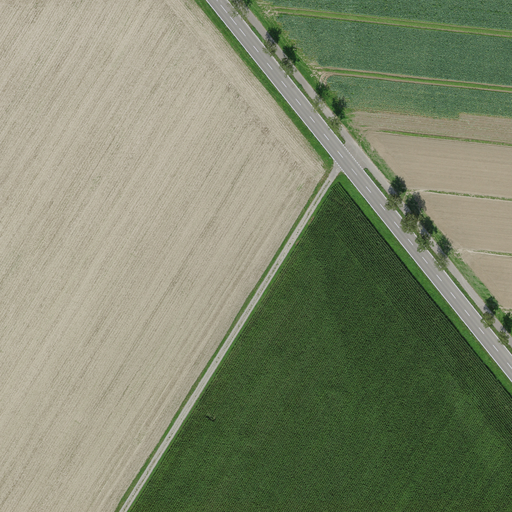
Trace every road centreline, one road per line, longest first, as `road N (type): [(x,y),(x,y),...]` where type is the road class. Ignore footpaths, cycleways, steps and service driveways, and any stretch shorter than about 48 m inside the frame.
road 1 (primary): [(217,0),(511,369)]
road 2 (track): [(125,511),(344,160)]
